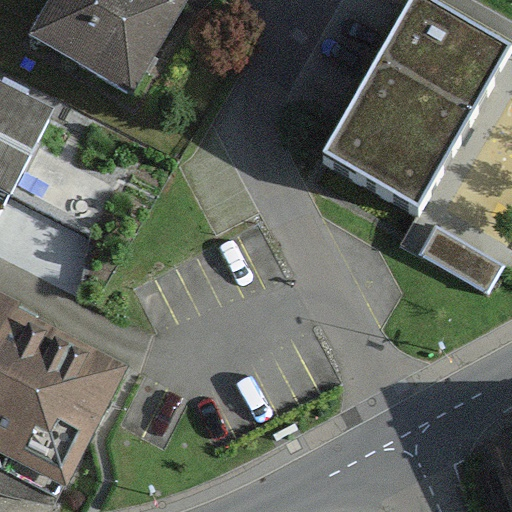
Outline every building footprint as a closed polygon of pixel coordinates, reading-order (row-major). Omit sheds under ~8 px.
[(188,0),(50,0),(27,40),(131,100),(188,0)] [(419,11),(327,173),(416,224),(509,62),(419,11)] [(0,213),(49,114),(0,89),(0,213)] [(0,455),(62,487),(124,367),(0,303),(0,455)] [(511,503),(511,436),(489,445),(511,503)]
